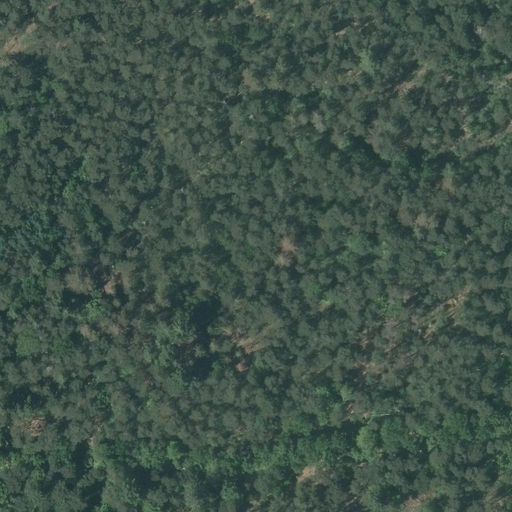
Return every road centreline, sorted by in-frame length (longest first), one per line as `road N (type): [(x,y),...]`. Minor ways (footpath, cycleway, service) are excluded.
road 1 (unknown): [(511,432),(296,449),(57,448),(0,456)]
road 2 (track): [(511,448),(0,467)]
